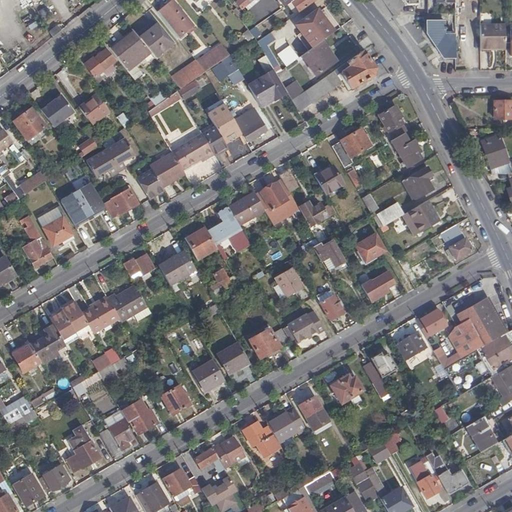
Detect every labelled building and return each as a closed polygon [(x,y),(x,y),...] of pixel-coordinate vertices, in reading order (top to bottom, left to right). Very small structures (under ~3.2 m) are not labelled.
[(172,0),(171,0),(162,7),(183,33),(193,26),(172,0)] [(253,0),(241,0),(237,4),(242,10),(253,0)] [(299,13),(317,0),(291,0),(292,1),(293,0),(299,13)] [(162,7),(157,12),(178,38),(183,33),(162,7)] [(322,40),(334,31),(320,13),(318,11),(307,19),(307,18),(305,17),(302,17),(300,20),(301,23),(296,27),(299,31),(296,34),(307,50),(322,40)] [(157,23),(139,38),(151,53),(155,58),(173,42),(157,23)] [(443,58),(456,58),(456,36),(444,36),(444,23),(428,23),(428,35),(443,58)] [(52,37),(60,30),(57,26),(49,32),(52,37)] [(242,34),(247,41),(260,34),(255,26),(242,34)] [(496,51),(506,51),(506,39),(506,28),(482,29),(482,49),(496,49),(496,51)] [(133,32),(111,49),(128,70),(151,53),(139,38),(133,32)] [(336,61),(322,40),(307,50),(300,54),(315,75),(336,61)] [(224,47),(220,42),(195,60),(197,61),(199,63),(205,71),(224,59),(230,55),(224,47)] [(92,58),(84,65),(95,78),(115,60),(106,49),(93,59),(92,58)] [(376,69),(364,50),(346,63),(350,67),(341,73),(352,88),(375,75),(376,69)] [(244,79),(230,55),(224,59),(227,63),(233,72),(228,75),(234,85),(244,79)] [(195,60),(195,59),(170,76),(172,79),(180,88),(190,81),(202,74),(205,71),(199,63),(197,61),(195,60)] [(262,77),(274,70),(267,59),(256,66),(262,77)] [(233,72),(227,63),(213,72),(219,81),(228,75),(233,72)] [(337,76),(341,73),(350,67),(346,63),(334,71),(337,76)] [(248,85),(261,108),(287,93),(285,88),(276,73),(274,70),(262,77),(248,85)] [(205,71),(202,74),(208,85),(212,83),(205,71)] [(292,100),(298,111),(341,82),(337,76),(334,71),(303,92),(292,100)] [(287,93),(292,100),(303,92),(296,81),(285,88),(287,93)] [(46,101),(39,107),(54,127),(74,111),(62,94),(53,101),(49,104),(46,101)] [(97,96),(80,108),(93,125),(110,113),(97,96)] [(147,104),(150,109),(156,105),(152,99),(147,104)] [(511,119),(511,101),(495,102),(495,119),(511,119)] [(227,107),(225,105),(209,114),(211,116),(227,107)] [(228,148),(228,146),(226,144),(242,134),(241,132),(233,119),(227,107),(211,116),(217,126),(218,129),(205,137),(215,155),(228,148)] [(21,130),(39,117),(32,108),(14,121),(21,130)] [(254,108),(233,119),(241,132),(243,131),(248,141),(267,129),(254,108)] [(392,131),(404,124),(401,118),(399,115),(401,114),(400,112),(399,112),(397,108),(380,118),(389,133),(392,131)] [(122,112),(116,117),(123,127),(130,123),(122,112)] [(46,127),(39,117),(21,130),(28,140),(46,127)] [(404,133),(408,131),(404,124),(392,131),(396,138),(404,133)] [(217,126),(203,134),(205,137),(218,129),(217,126)] [(3,129),(0,131),(0,151),(13,142),(3,129)] [(361,130),(331,147),(344,169),(353,163),(350,158),(370,146),(361,130)] [(396,138),(391,141),(397,152),(410,144),(404,133),(396,138)] [(172,151),(172,152),(182,169),(204,157),(206,159),(212,155),(201,134),(172,151)] [(228,146),(244,137),(242,134),(226,144),(228,146)] [(75,156),(77,159),(97,146),(91,137),(80,145),(83,151),(75,156)] [(511,174),(511,162),(510,163),(499,137),(482,143),(495,174),(503,174),(511,174)] [(122,161),(134,154),(124,138),(87,161),(95,177),(107,170),(111,176),(126,167),(122,161)] [(414,141),(410,144),(397,152),(407,168),(422,159),(419,153),(421,152),(419,147),(418,147),(414,141)] [(215,155),(217,158),(230,151),(228,148),(215,155)] [(162,187),(170,182),(168,179),(183,171),(182,169),(172,152),(150,166),(151,168),(162,187)] [(332,166),(314,177),(325,196),(343,185),(332,166)] [(51,168),(44,173),(48,179),(55,174),(51,168)] [(149,199),(164,191),(162,187),(151,168),(136,177),(149,199)] [(425,168),(408,179),(414,190),(418,198),(431,191),(425,180),(430,178),(425,168)] [(44,173),(42,170),(17,187),(6,172),(1,175),(18,199),(48,179),(44,173)] [(352,170),(346,173),(354,186),(360,182),(352,170)] [(170,182),(185,174),(183,171),(168,179),(170,182)] [(288,171),(279,176),(281,180),(289,193),(297,187),(288,171)] [(508,189),(511,203),(511,174),(503,174),(508,189)] [(414,190),(408,179),(403,182),(409,193),(414,190)] [(260,193),(255,195),(273,225),(299,210),(289,193),(281,180),(277,182),(260,192),(260,193)] [(103,204),(99,197),(92,185),(62,203),(76,226),(105,208),(103,204)] [(105,208),(112,218),(138,204),(129,188),(112,198),(111,199),(103,204),(105,208)] [(414,190),(409,193),(407,195),(411,202),(418,198),(414,190)] [(255,195),(254,192),(228,207),(238,225),(255,216),(264,210),(255,195)] [(379,213),(369,195),(362,199),(370,214),(375,222),(378,220),(376,216),(379,213)] [(439,221),(427,200),(408,212),(420,233),(439,221)] [(298,207),(309,228),(328,216),(324,208),(323,207),(317,210),(316,208),(313,210),(308,201),(298,207)] [(396,203),(379,213),(376,216),(378,220),(375,222),(379,229),(403,214),(396,203)] [(324,208),(328,216),(334,212),(330,205),(324,208)] [(37,219),(43,228),(63,216),(57,207),(37,219)] [(238,225),(228,207),(217,214),(222,223),(207,231),(215,244),(218,242),(228,236),(237,252),(250,245),(241,229),(238,225)] [(63,216),(43,228),(53,246),(73,234),(63,216)] [(255,216),(238,225),(241,229),(258,219),(255,216)] [(36,267),(53,257),(29,217),(21,222),(23,226),(26,224),(29,228),(26,230),(34,244),(25,249),(36,267)] [(470,248),(457,226),(445,233),(452,246),(449,247),(455,259),(469,251),(470,248)] [(207,231),(205,227),(185,238),(197,260),(218,249),(215,244),(207,231)] [(366,264),(385,252),(375,235),(356,246),(366,264)] [(215,244),(218,249),(224,260),(227,258),(218,242),(215,244)] [(312,248),(321,263),(329,258),(335,268),(343,263),(331,242),(321,247),(320,243),(318,244),(312,248)] [(189,260),(184,251),(177,255),(182,264),(189,260)] [(141,276),(148,272),(154,268),(145,254),(134,260),(133,258),(123,264),(133,281),(141,276)] [(177,255),(158,266),(170,286),(188,275),(182,264),(177,255)] [(396,259),(412,286),(418,282),(402,255),(396,259)] [(0,285),(18,275),(7,257),(0,260),(0,285)] [(335,268),(329,258),(321,263),(326,273),(335,268)] [(302,288),(290,269),(274,278),(278,285),(285,297),(302,288)] [(151,276),(148,272),(141,276),(144,281),(151,276)] [(220,292),(237,282),(234,277),(229,281),(224,272),(213,277),(218,285),(210,290),(216,301),(223,297),(220,292)] [(374,296),(365,282),(360,285),(362,290),(368,300),(374,296)] [(205,301),(197,284),(190,288),(192,292),(185,297),(192,309),(205,301)] [(285,297),(278,285),(272,288),(280,301),(285,297)] [(147,307),(135,287),(115,298),(114,296),(108,300),(119,317),(122,322),(147,307)] [(244,296),(241,290),(230,297),(234,303),(244,296)] [(343,313),(332,296),(320,303),(332,324),(338,320),(336,318),(343,313)] [(457,315),(462,324),(470,320),(486,311),(501,337),(502,337),(509,332),(489,296),(489,297),(457,315)] [(108,300),(107,298),(97,303),(98,304),(91,308),(90,307),(81,313),(86,322),(90,329),(92,332),(119,317),(108,300)] [(75,302),(73,299),(60,307),(62,309),(75,302)] [(86,322),(81,313),(75,302),(62,309),(63,311),(73,330),(86,322)] [(219,312),(215,304),(206,309),(211,316),(219,312)] [(62,309),(48,317),(50,319),(63,311),(62,309)] [(63,311),(50,319),(54,326),(62,340),(75,332),(73,330),(63,311)] [(470,320),(485,346),(501,337),(486,311),(470,320)] [(319,334),(324,331),(313,312),(307,316),(306,315),(288,326),(295,339),(297,343),(305,338),(315,332),(319,334)] [(421,318),(416,321),(426,339),(447,326),(438,312),(423,320),(421,318)] [(482,348),(485,346),(470,320),(462,324),(456,328),(449,337),(459,354),(447,361),(441,364),(445,370),(453,365),(477,351),(482,348)] [(75,332),(78,337),(90,329),(86,322),(73,330),(75,332)] [(31,345),(41,363),(42,364),(52,358),(49,354),(65,345),(62,340),(54,326),(46,331),(48,335),(31,345)] [(295,339),(288,326),(282,329),(290,342),(295,339)] [(283,333),(280,329),(272,333),(269,329),(247,341),(258,361),(289,343),(283,333)] [(511,330),(509,332),(502,337),(511,355),(511,330)] [(62,340),(65,345),(78,337),(75,332),(62,340)] [(307,341),(319,334),(315,332),(305,338),(307,341)] [(417,333),(396,346),(404,361),(413,355),(426,348),(417,333)] [(511,355),(502,337),(501,337),(485,346),(482,348),(484,352),(493,369),(497,374),(511,365),(511,355)] [(229,374),(250,363),(238,343),(218,355),(229,374)] [(31,345),(30,344),(13,354),(24,373),(41,363),(31,345)] [(113,364),(117,362),(110,350),(104,353),(111,365),(113,364)] [(386,350),(380,354),(383,358),(389,355),(386,350)] [(436,355),(441,364),(447,361),(442,351),(436,355)] [(453,365),(445,370),(461,395),(492,377),(477,351),(453,365)] [(383,358),(380,354),(371,359),(382,378),(397,369),(389,355),(383,358)] [(126,359),(131,367),(137,363),(132,355),(126,359)] [(413,355),(404,361),(407,365),(416,359),(413,355)] [(113,364),(116,370),(119,368),(123,376),(132,370),(131,367),(126,359),(125,357),(117,362),(113,364)] [(205,392),(225,381),(213,361),(193,372),(205,392)] [(389,394),(370,362),(363,366),(381,397),(389,394)] [(116,370),(113,364),(111,365),(99,372),(102,378),(116,370)] [(511,365),(497,374),(493,377),(492,377),(504,397),(499,400),(502,405),(507,402),(511,399),(511,365)] [(350,380),(347,376),(331,386),(340,403),(361,391),(354,378),(350,380)] [(0,399),(17,390),(12,381),(0,387),(0,399)] [(81,383),(73,388),(79,397),(81,395),(79,391),(84,388),(81,383)] [(190,405),(179,386),(160,397),(171,415),(190,405)] [(54,389),(45,395),(49,400),(58,395),(54,389)] [(75,393),(72,390),(57,399),(59,403),(75,393)] [(29,403),(26,397),(0,412),(8,426),(17,420),(15,416),(21,412),(19,409),(29,403)] [(44,402),(42,397),(31,403),(34,408),(44,402)] [(313,430),(328,421),(315,397),(300,406),(313,430)] [(125,419),(127,422),(129,421),(138,435),(155,425),(149,414),(151,412),(150,409),(146,411),(141,401),(122,412),(125,419)] [(33,410),(29,403),(19,409),(21,412),(15,416),(17,420),(33,410)] [(447,418),(440,407),(433,411),(440,422),(447,418)] [(414,423),(415,422),(409,409),(400,413),(408,426),(414,423)] [(22,426),(37,417),(33,410),(17,420),(8,426),(14,437),(25,431),(22,426)] [(279,420),(269,426),(279,442),(297,432),(286,414),(279,418),(279,420)] [(466,426),(481,452),(497,443),(482,417),(466,426)] [(127,426),(129,425),(127,422),(125,419),(109,429),(121,450),(129,445),(127,442),(134,438),(127,426)] [(279,442),(269,426),(262,430),(258,423),(243,431),(253,447),(257,445),(263,454),(279,444),(279,442)] [(420,434),(414,423),(408,426),(410,431),(414,437),(420,434)] [(91,441),(82,425),(72,431),(75,436),(66,441),(75,455),(77,454),(75,451),(80,447),(77,444),(83,441),(85,444),(91,441)] [(100,434),(113,455),(121,450),(109,429),(100,434)] [(382,441),(390,454),(398,450),(395,444),(399,441),(395,434),(382,441)] [(221,442),(212,447),(213,448),(219,459),(225,468),(245,456),(235,437),(222,444),(221,442)] [(80,470),(101,458),(91,441),(85,444),(83,441),(77,444),(80,447),(75,451),(77,454),(67,460),(73,472),(79,469),(80,470)] [(382,441),(368,449),(377,464),(391,457),(390,454),(382,441)] [(279,444),(263,454),(264,457),(281,447),(279,444)] [(213,448),(195,458),(201,470),(213,463),(219,459),(213,448)] [(424,455),(421,448),(416,452),(420,458),(424,455)] [(425,456),(428,461),(448,495),(455,491),(455,488),(462,485),(463,486),(468,483),(469,481),(462,469),(452,475),(448,469),(445,471),(441,464),(444,462),(439,454),(436,456),(433,452),(425,456)] [(445,502),(450,499),(448,495),(428,461),(423,463),(421,460),(409,467),(427,498),(439,491),(445,502)] [(369,479),(361,464),(349,470),(367,501),(378,494),(369,479)] [(310,474),(300,479),(302,483),(304,487),(314,481),(317,479),(331,471),(327,465),(311,475),(310,474)] [(43,476),(52,491),(67,482),(58,467),(43,476)] [(202,491),(203,490),(202,489),(195,477),(187,482),(180,469),(163,480),(174,497),(190,487),(193,491),(196,495),(202,491)] [(304,487),(310,496),(336,481),(331,471),(317,479),(314,481),(304,487)] [(369,479),(378,494),(380,497),(387,493),(376,474),(369,479)] [(39,479),(48,494),(52,491),(43,476),(39,479)] [(209,485),(202,489),(203,490),(202,491),(211,508),(217,505),(221,511),(222,511),(237,504),(232,496),(238,493),(229,477),(222,481),(224,485),(213,491),(209,485)] [(44,496),(36,481),(17,492),(26,507),(44,496)] [(136,495),(145,511),(153,511),(169,503),(157,482),(136,495)] [(275,495),(279,501),(302,488),(304,487),(302,483),(295,487),(293,484),(275,495)] [(174,497),(177,502),(191,494),(190,493),(193,491),(190,487),(174,497)] [(304,487),(302,488),(306,496),(303,498),(304,500),(310,497),(310,496),(304,487)] [(382,501),(388,511),(401,511),(413,505),(403,488),(382,501)] [(20,511),(23,511),(16,498),(11,501),(7,494),(5,495),(1,491),(0,491),(0,511),(20,511)] [(267,496),(271,503),(276,500),(273,493),(267,496)] [(356,494),(347,500),(351,507),(360,502),(356,494)] [(138,511),(129,497),(109,508),(111,511),(138,511)] [(311,511),(319,511),(310,497),(304,500),(311,511)] [(289,511),(311,511),(304,500),(303,498),(288,508),(289,511)] [(354,511),(351,507),(347,500),(346,498),(322,511),(354,511)] [(354,511),(366,511),(360,502),(351,507),(354,511)]
